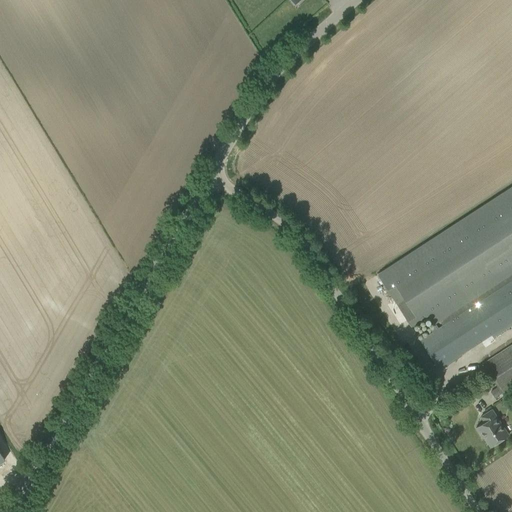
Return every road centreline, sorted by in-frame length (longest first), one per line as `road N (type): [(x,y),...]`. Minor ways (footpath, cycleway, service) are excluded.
road 1 (unclassified): [(473,511),(305,247),(207,177)]
road 2 (unclassified): [(9,511),(207,177)]
road 3 (unclassified): [(207,177),(278,68),(357,0)]
